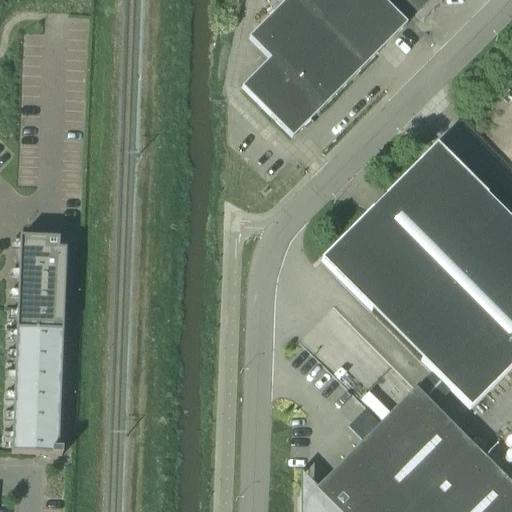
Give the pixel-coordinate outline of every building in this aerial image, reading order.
[(269,61),(241,89),(291,139),(406,26),(380,0),(287,0),(248,39),(269,61)] [(400,0),(402,2),(400,3),(414,17),(418,14),(431,0),(400,0)] [(511,225),(435,148),(349,234),(320,263),(469,411),(511,367),(511,225)] [(19,239),(10,455),(50,456),(50,457),(61,457),(61,451),(61,446),(57,446),(64,271),(65,254),(65,251),(58,251),(58,240),(19,239)] [(299,473),(298,511),(511,511),(511,487),(415,390),(316,489),(302,476),(299,473)]
